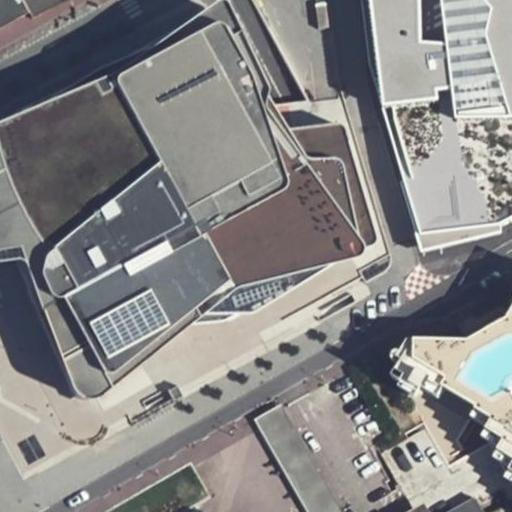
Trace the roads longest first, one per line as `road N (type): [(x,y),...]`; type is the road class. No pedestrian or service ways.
road 1 (unclassified): [(52,511),(511,252)]
road 2 (unclassified): [(134,0),(0,73)]
